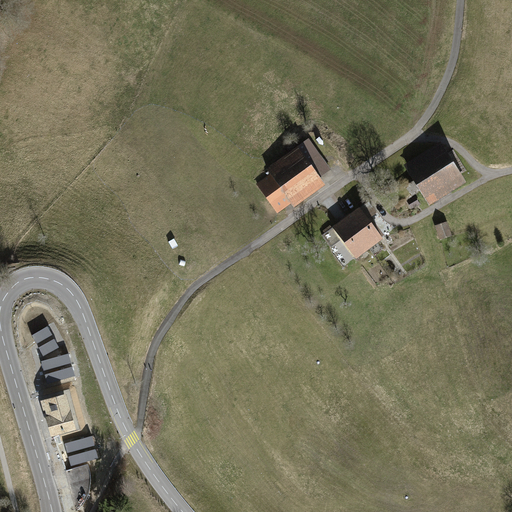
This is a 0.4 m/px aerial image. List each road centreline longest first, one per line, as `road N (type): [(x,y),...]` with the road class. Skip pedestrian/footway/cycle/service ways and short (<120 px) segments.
road 1 (track): [(131,439),(152,351),(195,286),(424,121),(451,64),(461,0)]
road 2 (secondary): [(0,315),(9,289),(32,277),(74,296),(131,439),(183,511)]
road 3 (secondary): [(52,511),(0,322)]
